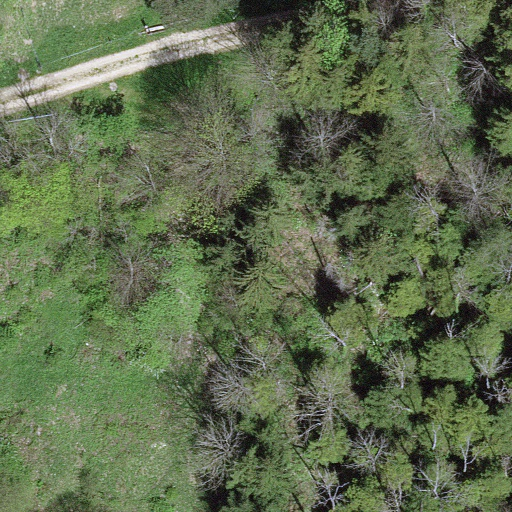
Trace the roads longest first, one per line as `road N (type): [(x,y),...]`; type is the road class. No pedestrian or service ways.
road 1 (track): [(52,85),(511,174)]
road 2 (track): [(0,102),(239,29),(383,0)]
